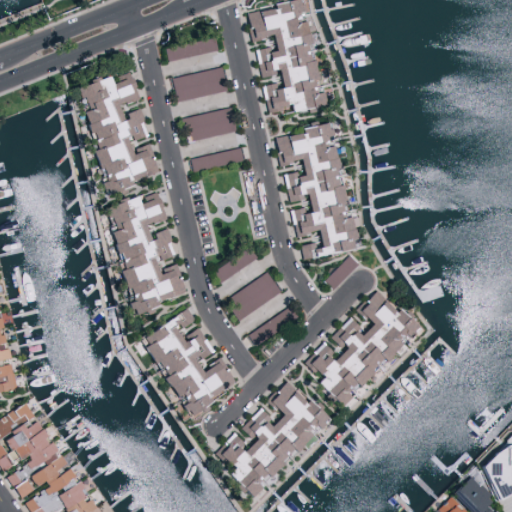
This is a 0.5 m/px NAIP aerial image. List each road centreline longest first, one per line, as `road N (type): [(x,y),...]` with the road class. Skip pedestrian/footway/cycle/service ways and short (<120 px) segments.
road 1 (residential): [(263,385),(203,290),(136,26)]
road 2 (residential): [(221,0),(287,256),(328,319)]
road 3 (residential): [(365,281),(220,427)]
road 4 (tertiary): [(0,80),(182,7)]
road 5 (tertiary): [(136,0),(0,56)]
